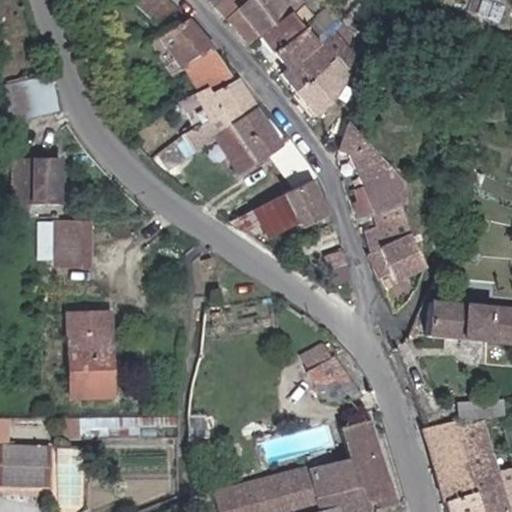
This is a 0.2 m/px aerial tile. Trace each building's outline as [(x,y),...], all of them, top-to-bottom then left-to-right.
[(133,0),(161,27),(185,10),(175,0),(133,0)] [(303,0),(229,0),(221,8),(253,44),(260,33),(288,13),(304,0),(303,0)] [(311,42),(336,21),(326,8),(299,28),(311,42)] [(299,28),(288,13),(260,33),(272,49),(299,28)] [(199,91),(205,88),(228,74),(214,47),(189,17),(155,38),(178,69),(183,67),(199,91)] [(355,45),(336,21),(311,42),(284,66),(279,70),(294,90),(326,63),(342,83),(355,45)] [(284,66),(311,42),(299,28),(272,49),(284,66)] [(313,113),(342,83),(326,63),(294,90),(313,113)] [(228,123),(257,105),(239,77),(210,95),(205,88),(199,91),(177,103),(191,125),(218,109),(219,111),(228,123)] [(48,80),(2,89),(8,117),(53,108),(48,80)] [(271,154),(285,146),(257,105),(228,123),(219,111),(208,118),(217,131),(215,132),(242,172),(271,154)] [(339,147),(356,186),(394,170),(347,118),(339,147)] [(313,178),(319,175),(293,140),(285,146),(271,154),(299,185),(313,178)] [(9,199),(8,212),(30,212),(30,200),(61,201),(62,155),(16,154),(15,199),(9,199)] [(361,216),(374,211),(405,200),(406,182),(394,170),(356,186),(361,216)] [(234,219),(246,228),(263,220),(270,234),(303,218),(307,225),(330,212),(313,178),(299,185),(234,219)] [(382,278),(424,264),(410,223),(413,222),(405,200),(374,211),(378,223),(364,228),(372,249),(382,278)] [(91,226),(55,226),(55,262),(91,262),(91,226)] [(106,262),(91,262),(91,285),(106,285),(106,262)] [(511,300),(455,295),(455,304),(511,309),(511,300)] [(511,309),(455,304),(430,302),(427,336),(511,344),(511,309)] [(71,393),(111,392),(111,311),(71,311),(71,393)] [(364,394),(337,357),(333,358),(329,350),(307,363),(311,371),(307,373),(321,398),(325,401),(344,403),(364,394)] [(511,511),(511,439),(505,407),(489,411),(511,511)] [(511,511),(489,411),(459,417),(476,490),(480,511),(511,511)] [(459,417),(429,424),(445,497),(476,490),(459,417)] [(349,454),(210,493),(217,511),(286,511),(329,499),(332,507),(340,505),(341,511),(369,511),(396,504),(370,419),(341,428),(349,454)] [(226,434),(195,439),(203,478),(233,473),(226,434)] [(44,446),(0,468),(0,511),(30,511),(67,494),(44,446)] [(480,511),(476,490),(445,497),(448,511),(480,511)]
